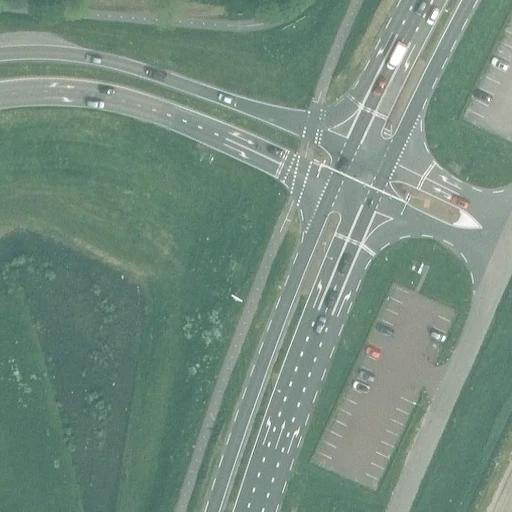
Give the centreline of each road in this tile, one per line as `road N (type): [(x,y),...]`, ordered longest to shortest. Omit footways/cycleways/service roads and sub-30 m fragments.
road 1 (tertiary): [(350,144),(133,67),(55,53),(0,55)]
road 2 (tertiary): [(0,95),(97,95),(139,105),(336,186)]
road 3 (primary): [(336,186),(215,511)]
road 4 (primary): [(254,511),(369,199)]
road 5 (unclassified): [(402,511),(506,261)]
road 6 (primary): [(388,160),(467,0)]
road 7 (primary): [(423,0),(350,144)]
road 8 (unclassified): [(369,199),(506,261)]
road 9 (unclassified): [(511,219),(388,160)]
